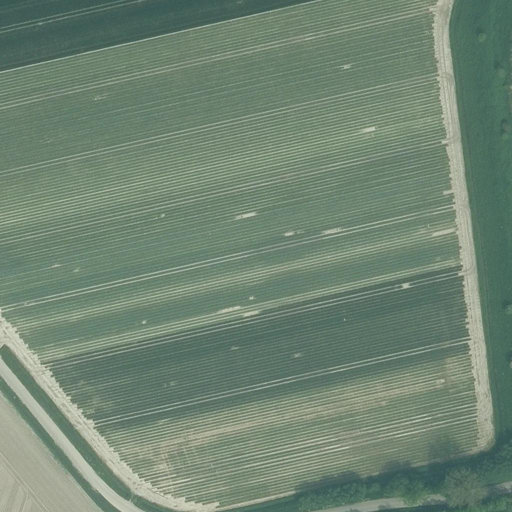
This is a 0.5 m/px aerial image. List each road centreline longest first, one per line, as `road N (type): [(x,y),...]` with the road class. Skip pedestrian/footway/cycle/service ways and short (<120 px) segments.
road 1 (track): [(490,0),(482,40),(487,111),(511,238)]
road 2 (unclassified): [(128,511),(0,366)]
road 3 (unclassified): [(511,486),(335,511)]
